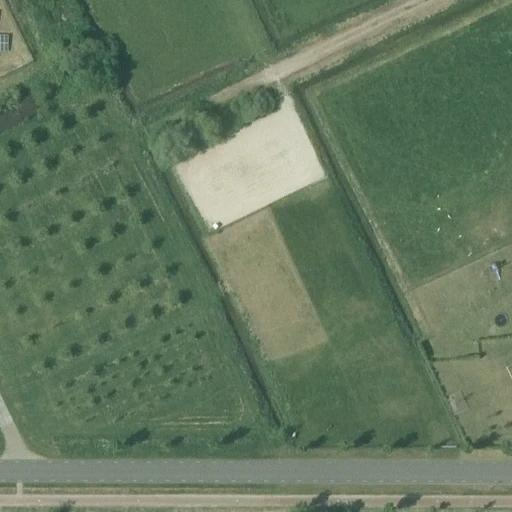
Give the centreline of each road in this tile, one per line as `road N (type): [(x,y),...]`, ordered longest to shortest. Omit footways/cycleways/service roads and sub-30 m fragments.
road 1 (tertiary): [(0,469),(511,470)]
road 2 (track): [(155,128),(425,0)]
